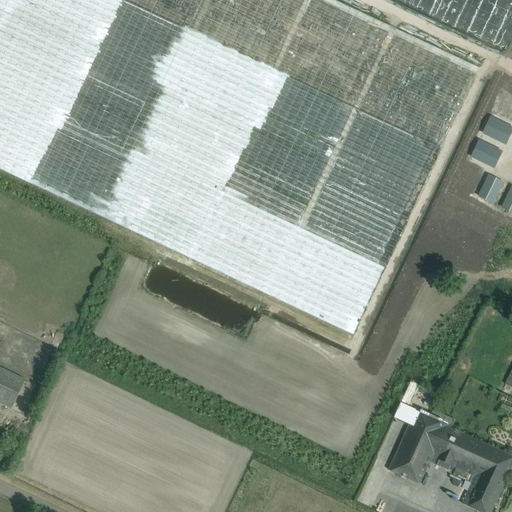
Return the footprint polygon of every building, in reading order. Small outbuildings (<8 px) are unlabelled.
[(0,0),(0,168),(368,341),(497,66),(356,0),(0,0)] [(492,119),(484,133),(505,143),(511,129),(492,119)] [(479,141),(472,155),(492,165),(500,151),(479,141)] [(489,176),(479,196),(493,203),(503,183),(489,176)] [(511,187),(502,207),(511,212),(511,187)] [(0,403),(11,409),(25,380),(0,367),(0,403)] [(416,412),(388,470),(419,485),(429,461),(451,471),(453,467),(456,468),(453,475),(465,481),(468,473),(474,476),(471,483),(468,491),(462,504),(480,511),(490,511),(505,482),(502,480),(508,467),(511,468),(511,457),(511,456),(511,455),(451,428),(429,418),(416,412)] [(465,481),(462,488),(468,491),(471,483),(465,481)]
